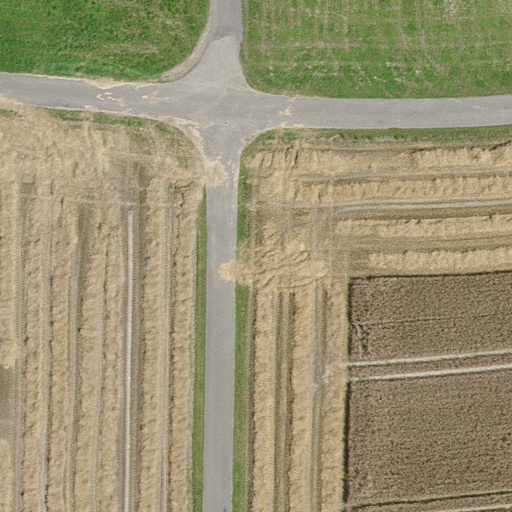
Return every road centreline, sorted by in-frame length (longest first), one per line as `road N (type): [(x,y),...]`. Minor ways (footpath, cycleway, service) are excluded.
road 1 (track): [(511,107),(224,111),(0,89)]
road 2 (track): [(216,511),(224,111),(218,0)]
